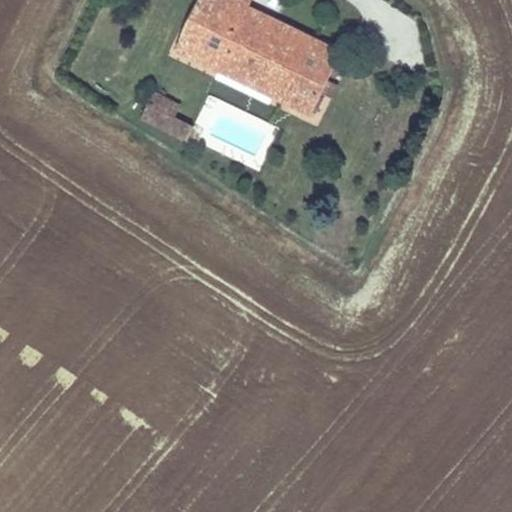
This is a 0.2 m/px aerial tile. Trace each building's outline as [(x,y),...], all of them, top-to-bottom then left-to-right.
[(199,0),(175,49),(312,117),(324,91),(331,79),(344,51),(313,36),(299,65),(234,33),(249,4),(241,0),(199,0)] [(313,36),(249,4),(234,33),(299,65),(313,36)] [(334,96),(340,84),(331,79),(324,91),(334,96)] [(156,90),(150,100),(177,113),(182,103),(156,90)] [(150,100),(140,121),(186,144),(194,128),(175,118),(177,113),(150,100)]
